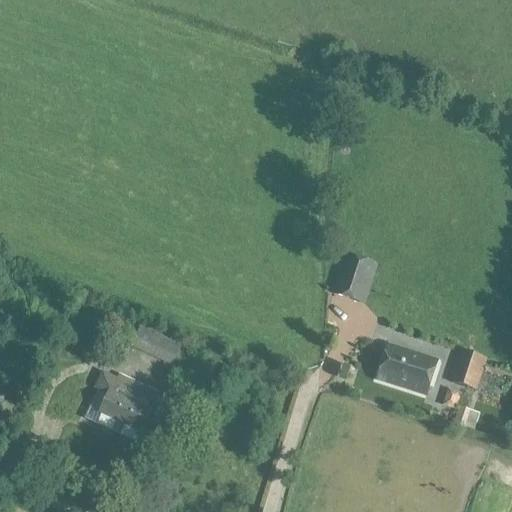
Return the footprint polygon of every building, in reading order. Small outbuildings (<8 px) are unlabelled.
[(376,266),(348,257),(346,256),(333,295),(364,304),(376,266)] [(142,328),(132,348),(170,366),(179,346),(142,328)] [(391,349),(384,368),(380,381),(427,396),(437,364),(391,349)] [(450,382),(476,390),(486,360),(459,352),(450,382)] [(218,383),(242,392),(247,376),(224,367),(218,383)] [(148,452),(169,407),(154,400),(157,395),(120,378),(118,383),(104,376),(98,389),(99,390),(86,419),(136,442),(134,446),(148,452)] [(483,404),(503,405),(504,383),(484,382),(483,404)] [(0,412),(8,392),(0,388),(0,412)] [(461,395),(449,391),(444,407),(456,411),(461,395)] [(474,432),(479,415),(459,408),(453,425),(474,432)] [(134,510),(138,511),(153,511),(156,505),(140,497),(134,510)]
